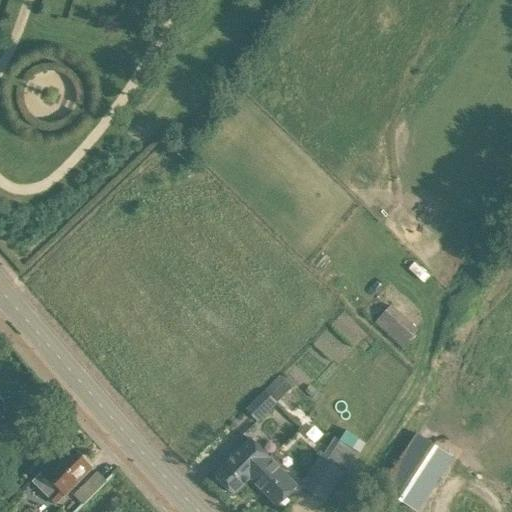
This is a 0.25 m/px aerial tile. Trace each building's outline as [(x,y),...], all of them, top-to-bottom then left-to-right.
[(375,323),(402,347),(418,329),(391,306),(375,323)] [(281,376),(265,391),(277,403),(292,388),(281,376)] [(277,403),(265,391),(247,410),(258,422),(277,403)] [(413,511),(419,511),(454,458),(417,434),(380,490),(413,511)] [(234,495),(251,478),(270,458),(251,438),(214,475),(234,495)] [(48,497),(54,503),(63,494),(64,495),(89,470),(67,448),(42,473),(57,488),(48,497)] [(270,458),(251,478),(278,506),(298,486),(290,478),(292,475),(273,456),(270,458)] [(303,488),(325,502),(344,472),(323,458),(303,488)] [(6,486),(0,492),(0,493),(6,499),(12,491),(6,486)]
